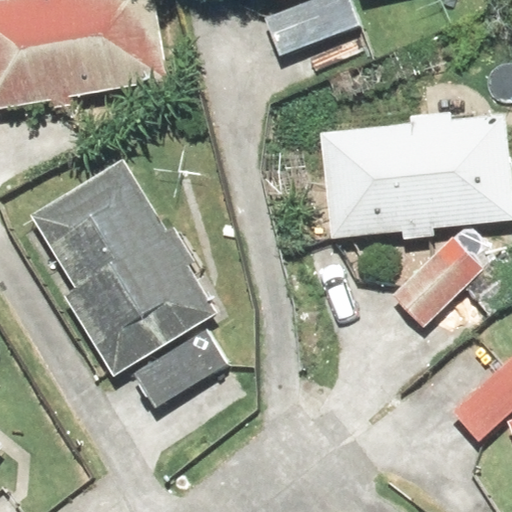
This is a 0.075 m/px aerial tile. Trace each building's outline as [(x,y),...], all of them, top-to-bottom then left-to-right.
[(17,0),(0,3),(0,111),(184,79),(169,0),(17,0)] [(353,0),(332,0),(271,23),(285,61),(365,31),(353,0)] [(511,115),(336,133),(347,239),(511,222),(511,115)] [(139,159),(48,216),(94,289),(78,299),(128,379),(143,370),(172,414),(244,368),(216,324),(235,312),(139,159)] [(493,271),(463,238),(398,297),(429,331),(493,271)] [(511,423),(511,367),(458,416),(485,447),(511,423)] [(0,433),(0,471),(19,448),(0,433)]
